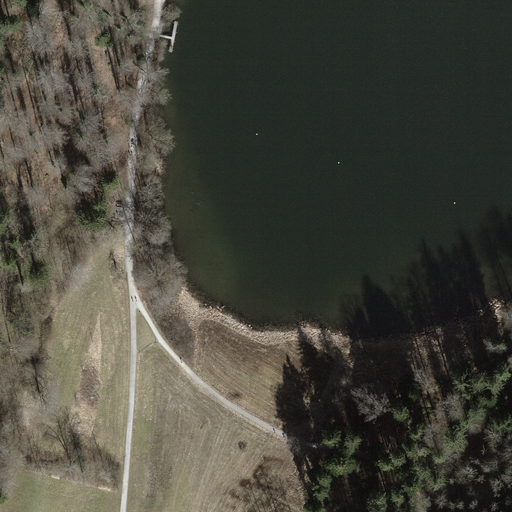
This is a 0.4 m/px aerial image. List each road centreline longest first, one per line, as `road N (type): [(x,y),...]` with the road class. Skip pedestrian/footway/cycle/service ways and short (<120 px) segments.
road 1 (track): [(433,478),(256,421),(196,379),(132,294)]
road 2 (track): [(132,294),(128,175),(160,0)]
road 3 (track): [(123,511),(132,294)]
road 4 (track): [(511,375),(433,478)]
